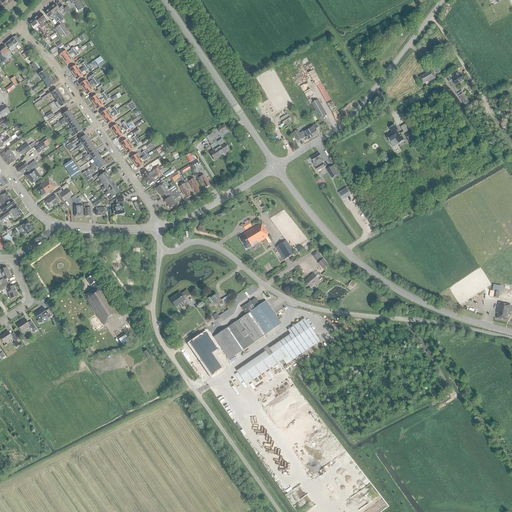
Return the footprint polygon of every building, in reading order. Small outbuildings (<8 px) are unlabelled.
[(71,3),(74,2),(79,11),(84,8),(79,0),(64,0),(66,3),(70,0),(71,3)] [(49,8),(59,20),(62,17),(60,15),(59,16),(56,12),(59,10),(59,11),(63,8),(60,5),(57,7),(55,4),(49,8)] [(56,22),(59,20),(49,8),(44,12),(49,18),(52,15),(55,19),(54,19),(56,22)] [(41,13),(34,18),(39,25),(39,26),(43,30),(44,30),(42,28),(44,26),(42,23),(46,20),(41,13)] [(39,25),(34,18),(29,23),(34,29),(37,27),(43,34),(45,33),(43,30),(39,26),(39,25)] [(62,23),(62,24),(60,20),(57,23),(59,26),(55,29),(58,33),(62,39),(70,34),(66,28),(62,23)] [(5,44),(10,51),(21,42),(16,36),(14,37),(13,37),(5,44)] [(0,65),(7,60),(12,56),(4,45),(0,48),(0,65)] [(77,51),(74,47),(71,49),(72,50),(68,53),(66,50),(60,54),(63,60),(69,56),(74,53),(77,51)] [(63,60),(67,65),(73,61),(71,58),(69,56),(63,60)] [(100,57),(94,61),(99,68),(105,64),(100,57)] [(79,71),(76,65),(70,69),(73,75),(79,71)] [(73,75),(77,80),(83,76),(81,73),(85,70),(86,71),(89,69),(87,65),(84,68),(79,71),(73,75)] [(420,77),(423,84),(428,81),(429,82),(436,78),(432,70),(420,77)] [(39,74),(44,81),(49,78),(44,71),(39,74)] [(456,84),(464,79),(462,75),(460,76),(458,72),(452,75),(455,79),(453,79),(456,84)] [(97,80),(95,77),(91,80),(92,81),(88,83),(86,80),(80,84),(84,89),(97,80)] [(53,85),(49,78),(44,81),(49,88),(53,85)] [(329,100),(318,78),(313,80),(324,103),(329,100)] [(97,80),(84,89),(87,95),(93,91),(91,88),(96,85),(96,86),(99,84),(97,80)] [(8,93),(15,88),(12,84),(5,89),(8,93)] [(61,96),(57,90),(52,93),(57,100),(61,96)] [(49,92),(39,98),(33,103),(35,105),(51,94),(49,92)] [(469,102),(464,94),(459,96),(464,105),(469,102)] [(100,100),(96,95),(90,99),(94,104),(100,100)] [(66,103),(61,96),(57,100),(58,101),(55,103),(59,109),(66,103)] [(100,100),(94,104),(97,110),(103,105),(101,103),(103,102),(101,99),(100,100)] [(327,115),(318,100),(311,104),(319,119),(327,115)] [(0,101),(0,120),(10,113),(5,105),(2,105),(0,101)] [(136,108),(132,102),(127,105),(131,111),(136,108)] [(104,119),(110,115),(111,114),(109,111),(108,112),(106,110),(100,114),(104,119)] [(51,111),(45,115),(46,116),(48,119),(54,115),(51,111)] [(72,115),(69,111),(63,115),(65,118),(60,121),(61,123),(72,115)] [(75,120),(72,115),(61,123),(63,125),(67,122),(69,125),(75,120)] [(110,116),(110,115),(104,119),(107,124),(113,120),(112,118),(113,117),(112,115),(110,116)] [(284,124),(286,123),(287,126),(291,124),(289,121),(291,120),(289,116),(282,121),(284,124)] [(79,125),(75,120),(69,125),(71,128),(67,131),(68,133),(79,125)] [(114,134),(120,130),(122,129),(120,126),(118,127),(116,124),(110,128),(114,134)] [(316,124),(308,129),(313,137),(318,134),(315,130),(318,128),(316,124)] [(68,133),(70,135),(74,131),(76,135),(82,130),(79,125),(68,133)] [(390,142),(396,138),(399,144),(404,141),(395,125),(390,128),(392,133),(386,137),(390,142)] [(297,130),(293,133),(298,141),(302,139),(306,137),(308,140),(313,137),(308,129),(300,134),(297,130)] [(114,134),(117,139),(123,135),(122,133),(124,131),(123,130),(121,131),(120,130),(114,134)] [(410,130),(404,134),(410,142),(416,139),(410,130)] [(89,140),(86,135),(79,140),(81,143),(77,146),(78,147),(89,140)] [(120,143),(124,149),(130,144),(131,143),(129,141),(128,142),(126,139),(120,143)] [(78,147),(80,150),(84,147),(86,149),(92,145),(89,140),(78,147)] [(216,147),(221,155),(228,150),(224,144),(221,140),(217,142),(215,140),(213,141),(214,143),(214,144),(216,147)] [(43,142),(35,148),(38,153),(46,147),(43,142)] [(17,151),(21,156),(31,149),(27,143),(17,151)] [(214,160),(221,155),(216,147),(214,144),(214,143),(211,145),(210,146),(213,150),(214,149),(215,150),(213,151),(210,153),(214,160)] [(131,144),(130,144),(124,149),(128,154),(134,150),(132,147),(133,146),(131,144)] [(86,149),(89,154),(96,150),(92,145),(86,149)] [(11,158),(10,156),(9,154),(11,152),(9,149),(1,155),(9,166),(17,160),(14,156),(11,158)] [(85,157),(86,159),(91,156),(93,159),(99,155),(96,150),(89,154),(88,155),(85,157)] [(177,151),(171,154),(175,160),(180,157),(177,151)] [(311,158),(314,162),(312,163),(315,168),(317,172),(327,166),(322,159),(319,153),(311,158)] [(134,163),(140,159),(136,154),(130,158),(134,163)] [(147,154),(144,156),(140,159),(134,163),(138,169),(144,164),(142,162),(146,159),(147,160),(150,158),(147,154)] [(93,159),(95,162),(90,165),(92,167),(103,160),(99,155),(93,159)] [(72,179),(81,173),(72,160),(63,165),(72,179)] [(103,160),(92,167),(93,169),(97,166),(99,169),(106,165),(103,160)] [(190,165),(193,171),(196,169),(195,167),(199,164),(198,161),(190,165)] [(18,173),(20,173),(23,171),(24,172),(28,169),(28,170),(31,168),(29,166),(28,166),(26,164),(27,163),(26,162),(17,169),(18,170),(18,171),(18,173)] [(26,176),(32,184),(41,178),(35,170),(40,167),(37,164),(31,169),(33,171),(26,176)] [(141,174),(145,179),(159,170),(162,168),(161,166),(160,166),(159,166),(153,169),(154,170),(150,173),(147,170),(141,174)] [(338,175),(333,166),(326,170),(332,179),(338,175)] [(159,170),(145,179),(149,185),(155,181),(153,178),(157,175),(158,176),(164,172),(161,169),(163,168),(162,168),(159,170)] [(179,170),(185,180),(188,178),(185,173),(182,169),(179,170)] [(110,176),(106,171),(98,177),(101,181),(98,183),(99,186),(102,183),(102,182),(110,176)] [(82,174),(88,181),(93,178),(90,175),(88,176),(85,172),(82,174)] [(177,172),(171,176),(174,181),(180,177),(177,172)] [(204,175),(198,178),(200,182),(201,181),(203,185),(204,184),(206,188),(209,186),(207,181),(208,180),(206,178),(205,178),(204,175)] [(105,187),(113,181),(110,176),(102,182),(102,183),(104,186),(101,188),(103,190),(106,188),(105,187)] [(60,185),(64,190),(68,186),(67,184),(71,181),(69,178),(60,185)] [(192,186),(191,187),(193,190),(194,190),(196,193),(200,191),(198,186),(194,178),(189,181),(192,186)] [(42,184),(40,185),(41,186),(36,189),(41,196),(46,193),(47,194),(55,188),(49,179),(45,182),(42,184)] [(113,181),(105,187),(106,188),(108,191),(105,193),(106,195),(109,193),(108,192),(117,186),(113,181)] [(164,194),(166,196),(176,189),(174,186),(169,190),(164,183),(156,188),(161,196),(164,194)] [(183,192),(182,192),(184,195),(185,195),(187,198),(191,196),(188,192),(189,191),(188,189),(189,188),(186,183),(180,186),(183,192)] [(110,201),(113,198),(112,197),(120,191),(117,186),(108,192),(109,193),(111,196),(108,198),(110,201)] [(61,194),(65,201),(73,195),(69,189),(61,194)] [(166,196),(167,199),(164,201),(170,208),(176,204),(173,201),(181,196),(176,189),(166,196)] [(339,194),(343,201),(351,195),(347,189),(339,194)] [(11,198),(6,192),(0,196),(0,203),(1,205),(11,198)] [(55,195),(52,197),(45,202),(50,208),(59,201),(55,195)] [(117,202),(116,202),(116,205),(113,206),(113,209),(114,215),(120,214),(120,215),(121,214),(121,215),(123,215),(124,214),(125,213),(122,204),(121,201),(123,200),(122,196),(116,198),(117,202)] [(101,202),(96,197),(91,201),(95,207),(101,202)] [(14,202),(12,200),(1,208),(4,212),(9,209),(15,204),(15,203),(14,202)] [(75,206),(75,216),(83,216),(83,205),(75,206)] [(22,213),(17,206),(11,211),(16,218),(22,213)] [(96,208),(97,216),(105,216),(105,207),(96,208)] [(0,218),(0,219),(3,223),(11,217),(8,213),(0,218)] [(17,228),(22,235),(26,233),(27,235),(34,230),(28,221),(21,226),(20,226),(17,228)] [(243,226),(245,230),(252,226),(249,222),(243,226)] [(239,237),(246,250),(252,246),(252,247),(269,236),(267,233),(268,233),(262,223),(239,237)] [(9,234),(11,237),(18,232),(15,229),(9,234)] [(312,254),(312,255),(316,261),(321,258),(317,251),(312,254)] [(318,264),(323,270),(329,265),(323,259),(318,264)] [(8,282),(6,279),(10,277),(7,268),(0,270),(0,271),(0,270),(0,276),(1,278),(3,277),(4,280),(0,281),(2,284),(8,282)] [(305,281),(310,287),(311,287),(312,289),(316,287),(315,286),(320,281),(319,280),(322,277),(318,272),(315,275),(314,274),(311,276),(310,276),(308,278),(305,281)] [(89,319),(97,331),(102,327),(102,326),(108,323),(120,316),(99,285),(98,285),(92,276),(87,280),(93,289),(84,296),(100,321),(99,322),(95,315),(89,319)] [(9,283),(0,286),(0,292),(7,289),(11,299),(18,296),(14,286),(10,288),(9,283)] [(170,299),(174,306),(184,299),(179,292),(170,299)] [(220,300),(216,294),(213,296),(213,295),(208,298),(213,305),(215,304),(218,302),(221,306),(226,302),(223,298),(220,300)] [(260,306),(259,304),(255,299),(241,308),(246,315),(213,337),(214,338),(219,345),(229,360),(281,324),(266,302),(260,306)] [(498,303),(496,313),(498,314),(497,318),(506,320),(507,315),(509,316),(511,305),(498,303)] [(39,320),(37,321),(39,324),(44,322),(42,318),(46,316),(48,320),(53,316),(49,309),(46,311),(44,308),(35,314),(39,320)] [(238,372),(246,385),(283,359),(287,356),(291,361),(320,341),(312,331),(304,319),(288,330),(291,335),(238,372)] [(37,330),(36,328),(32,322),(28,324),(26,320),(18,325),(21,331),(30,326),(34,332),(37,330)] [(0,337),(4,343),(12,338),(15,342),(19,340),(14,333),(11,335),(8,332),(0,337)] [(220,347),(218,345),(216,346),(206,333),(190,344),(211,376),(222,368),(212,353),(218,349),(217,348),(220,347)] [(124,334),(117,338),(120,344),(128,340),(124,334)] [(143,353),(147,358),(151,355),(147,350),(143,353)] [(239,424),(235,426),(241,435),(245,432),(239,424)]
